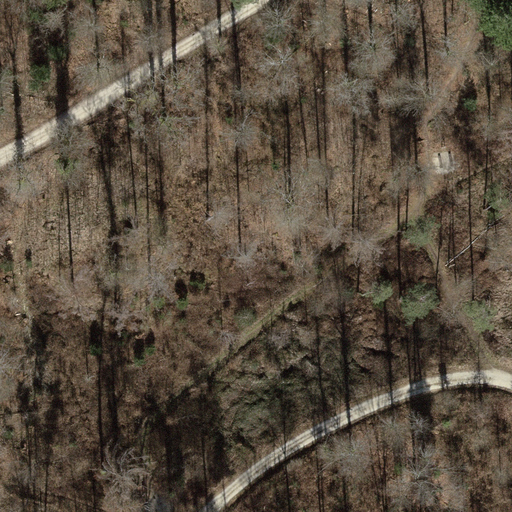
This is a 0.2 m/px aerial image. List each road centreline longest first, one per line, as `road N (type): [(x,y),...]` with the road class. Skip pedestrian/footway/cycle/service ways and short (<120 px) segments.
road 1 (track): [(215,511),(300,454),(432,394),(511,391)]
road 2 (track): [(266,0),(125,90),(0,156)]
